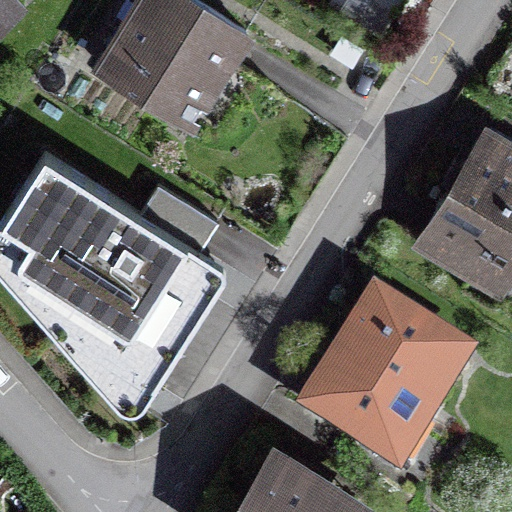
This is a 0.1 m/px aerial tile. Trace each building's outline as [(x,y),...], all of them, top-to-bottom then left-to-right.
[(0,0),(0,10),(11,0),(0,0)] [(256,32),(202,0),(137,0),(96,70),(198,130),(256,32)] [(511,266),(511,147),(484,130),(419,236),(500,286),(511,266)] [(141,210),(45,150),(0,222),(0,266),(133,412),(226,263),(201,247),(141,210)] [(218,219),(158,182),(141,210),(201,247),(218,219)] [(466,357),(370,298),(300,411),(395,470),(466,357)] [(345,511),(350,505),(279,460),(245,511),(345,511)]
